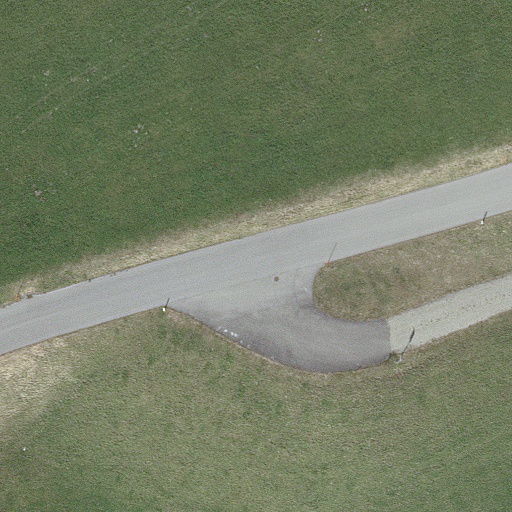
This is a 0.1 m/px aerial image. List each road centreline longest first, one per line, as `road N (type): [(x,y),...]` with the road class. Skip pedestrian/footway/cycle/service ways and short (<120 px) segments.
road 1 (tertiary): [(511,181),(0,335)]
road 2 (track): [(231,264),(264,313),(339,342),(511,282)]
